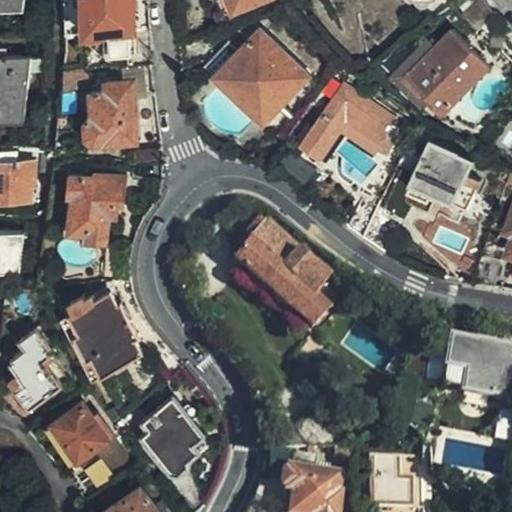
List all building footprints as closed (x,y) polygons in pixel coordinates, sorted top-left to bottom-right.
[(65,0),(65,3),(65,27),(84,27),(110,27),(109,29),(100,29),(100,45),(136,44),(134,0),(65,0)] [(260,0),(219,0),(223,12),(260,0)] [(210,23),(205,8),(180,16),(182,26),(184,31),(210,23)] [(455,20),(441,34),(438,38),(431,32),(398,66),(409,76),(415,70),(433,87),(429,91),(432,93),(445,106),(492,56),(455,20)] [(263,25),(241,46),(225,61),(273,110),(310,74),(263,25)] [(438,38),(441,34),(435,28),(431,32),(438,38)] [(180,54),(181,63),(209,54),(202,30),(184,37),(179,38),(180,54)] [(225,61),(241,46),(231,35),(206,59),(215,70),(225,61)] [(0,115),(24,118),(32,51),(0,47),(0,115)] [(273,110),(225,61),(215,70),(264,120),(273,110)] [(415,70),(409,76),(429,96),(432,93),(429,91),(433,87),(415,70)] [(135,137),(133,76),(105,76),(105,86),(92,87),(92,108),(87,114),(87,130),(93,134),(107,134),(107,138),(135,137)] [(391,114),(345,82),(305,141),(324,153),(349,118),(381,139),(391,114)] [(484,168),(470,162),(475,150),(459,142),(460,140),(436,128),(411,177),(414,179),(409,189),(428,197),(432,188),(467,203),(484,168)] [(285,141),(271,164),(273,165),(275,166),(276,167),(278,167),(280,168),(281,170),(283,170),(285,171),(286,172),(288,173),(290,174),(291,176),(293,176),(295,177),(296,178),(298,180),(300,181),(314,159),(285,141)] [(36,178),(38,156),(0,154),(0,192),(31,195),(33,178),(36,178)] [(123,199),(126,170),(96,166),(95,170),(72,167),(69,188),(74,189),(69,225),(87,228),(86,234),(105,237),(108,211),(110,198),(118,198),(123,199)] [(118,198),(110,198),(108,211),(116,211),(118,198)] [(511,208),(498,247),(511,251),(511,208)] [(330,274),(264,221),(261,224),(258,221),(248,232),(252,236),(231,260),(311,330),(339,298),(322,284),(330,274)] [(0,263),(21,266),(26,226),(0,222),(0,263)] [(132,233),(134,227),(121,225),(119,238),(130,239),(131,238),(132,233)] [(129,243),(130,239),(119,238),(116,237),(113,274),(127,272),(126,267),(127,261),(127,255),(128,250),(129,243)] [(479,250),(470,280),(489,284),(497,256),(479,250)] [(136,334),(140,331),(119,297),(117,299),(109,286),(70,308),(80,326),(75,329),(88,352),(92,351),(104,369),(143,346),(136,334)] [(66,375),(46,344),(50,341),(37,322),(19,332),(24,341),(15,349),(12,358),(16,365),(18,366),(19,367),(12,373),(31,399),(66,375)] [(505,398),(511,365),(511,349),(449,337),(439,385),(505,398)] [(424,369),(433,343),(419,338),(404,382),(418,387),(424,369)] [(205,432),(176,392),(143,415),(148,424),(143,428),(171,468),(200,448),(195,441),(205,432)] [(289,426),(305,447),(335,449),(345,450),(334,435),(352,422),(333,395),(322,403),(329,413),(322,418),(315,408),(289,426)] [(45,422),(71,459),(95,443),(102,438),(113,431),(97,408),(90,412),(81,397),(45,422)] [(100,451),(114,473),(133,461),(113,431),(102,438),(105,444),(105,448),(100,451)] [(102,438),(95,443),(100,451),(105,448),(105,444),(102,438)] [(95,443),(71,459),(91,489),(114,473),(100,451),(95,443)] [(290,448),(264,449),(263,453),(263,456),(263,460),(262,463),(262,467),(288,466),(290,448)] [(345,450),(335,449),(335,461),(355,466),(355,450),(345,450)] [(335,511),(339,494),(335,494),(338,475),(286,467),(282,492),(289,493),(285,511),(335,511)] [(421,511),(423,482),(370,479),(368,511),(421,511)] [(161,511),(142,484),(99,511),(161,511)]
